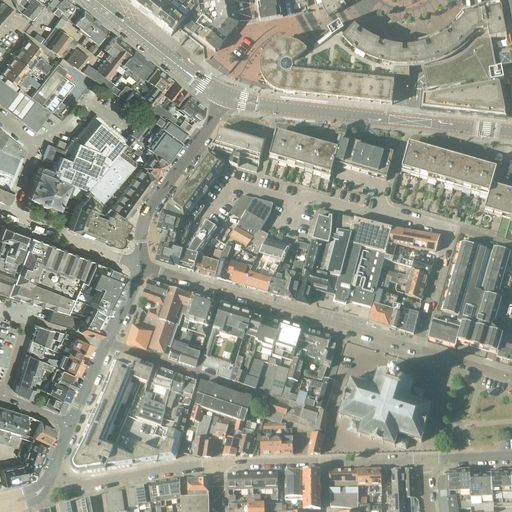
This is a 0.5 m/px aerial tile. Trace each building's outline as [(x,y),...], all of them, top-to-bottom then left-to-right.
[(12,0),(12,1),(13,3),(16,10),(19,12),(27,0),(12,0)] [(34,0),(27,0),(19,12),(28,19),(40,4),(34,0)] [(57,29),(74,6),(64,0),(60,0),(55,7),(55,8),(51,13),(59,18),(40,44),(45,47),(57,56),(70,38),(57,29)] [(55,0),(50,0),(43,9),(47,13),(57,1),(55,0)] [(159,0),(146,0),(141,7),(149,13),(159,0)] [(159,0),(149,13),(157,20),(170,3),(166,0),(159,0)] [(215,13),(235,9),(233,0),(227,0),(215,2),(216,9),(214,9),(215,13)] [(256,0),(260,17),(259,18),(259,19),(260,20),(260,21),(261,21),(261,22),(288,17),(312,13),(312,12),(294,15),(293,6),(300,4),(301,8),(308,7),(307,0),(305,1),(304,0),(256,0)] [(320,0),(324,10),(324,11),(328,17),(340,11),(346,7),(344,2),(342,0),(320,0)] [(0,23),(0,24),(2,24),(9,15),(9,14),(11,12),(0,1),(0,23)] [(165,26),(178,9),(170,3),(157,20),(165,26)] [(190,3),(186,8),(190,12),(194,7),(190,3)] [(359,23),(355,27),(344,38),(342,34),(344,33),(341,28),(340,25),(328,32),(330,35),(332,39),(327,42),(325,40),(316,45),(318,48),(304,56),(303,55),(307,52),(306,50),(305,49),(304,48),(303,47),(301,46),(300,45),(298,44),(296,43),(294,42),(292,42),(290,41),(288,41),(286,41),(284,41),(282,42),(280,42),(278,43),(276,43),(275,44),(273,45),(272,46),(270,47),(269,48),(268,49),(267,50),(266,52),(265,53),(264,55),(263,56),(262,58),(261,60),(261,62),(261,64),(260,66),(260,68),(260,71),(261,73),(261,75),(262,77),(263,78),(264,80),(265,82),(266,84),(267,85),(269,87),(270,88),(271,89),(272,90),(274,91),(277,92),(278,93),(280,93),(282,93),(283,94),(392,105),(394,82),(393,82),(393,79),(393,76),(409,77),(409,66),(423,64),(437,60),(451,54),(462,46),(473,36),(476,33),(488,31),(489,38),(478,41),(466,51),(453,59),(439,65),(423,68),(425,77),(429,95),(424,96),(422,109),(506,118),(506,117),(505,112),(509,113),(510,113),(502,70),(497,71),(491,40),(507,37),(501,9),(500,4),(462,11),(459,16),(456,20),(452,23),(448,27),(444,30),(438,33),(434,35),(429,37),(424,39),(419,40),(414,41),(408,42),(403,42),(398,41),(392,40),(387,39),(382,38),(377,35),(372,33),(368,30),(363,27),(359,23)] [(174,33),(176,29),(187,16),(186,16),(189,12),(182,6),(179,10),(178,9),(165,26),(174,33)] [(217,14),(218,19),(238,24),(235,9),(215,13),(215,14),(217,14)] [(96,22),(81,10),(71,23),(77,28),(76,30),(85,36),(96,22)] [(218,19),(215,23),(229,35),(238,24),(218,19)] [(183,26),(190,32),(193,28),(195,25),(188,20),(183,26)] [(94,44),(105,29),(96,22),(85,36),(94,44)] [(222,44),(229,35),(215,23),(208,32),(222,44)] [(222,44),(208,32),(200,26),(196,31),(193,28),(190,32),(191,33),(201,41),(202,41),(208,46),(208,49),(211,49),(215,52),(222,44)] [(191,33),(188,36),(199,45),(202,41),(201,41),(191,33)] [(107,54),(102,60),(114,68),(129,48),(114,36),(102,50),(107,54)] [(71,38),(63,49),(68,52),(76,42),(71,38)] [(47,70),(50,66),(45,61),(37,55),(40,50),(26,39),(19,48),(47,70)] [(90,44),(86,49),(86,50),(91,54),(95,48),(90,44)] [(19,48),(12,57),(27,68),(30,64),(44,75),(47,70),(19,48)] [(114,68),(102,60),(95,70),(84,63),(88,58),(74,48),(65,61),(85,76),(100,86),(105,79),(114,68)] [(133,66),(140,57),(131,50),(119,64),(125,68),(128,63),(133,66)] [(12,57),(5,65),(28,83),(31,86),(34,87),(36,89),(39,85),(31,79),(31,78),(23,72),(27,68),(12,57)] [(139,79),(150,65),(140,57),(133,66),(128,63),(125,68),(122,72),(134,81),(137,78),(138,79),(139,79)] [(29,97),(33,100),(48,112),(50,113),(72,83),(63,76),(67,71),(56,62),(39,85),(36,89),(29,97)] [(24,88),(28,83),(5,65),(0,72),(0,75),(3,78),(1,82),(15,92),(18,89),(21,85),(24,88)] [(131,89),(130,89),(130,90),(122,100),(143,115),(153,102),(155,100),(154,100),(169,80),(154,68),(144,79),(142,81),(143,82),(150,88),(142,98),(131,89)] [(112,84),(105,79),(100,86),(108,91),(112,86),(112,85),(112,84)] [(15,92),(1,82),(0,80),(0,106),(3,108),(15,92)] [(178,87),(169,80),(154,100),(155,100),(153,102),(158,106),(164,97),(168,100),(178,87)] [(115,96),(122,100),(130,90),(130,89),(124,85),(122,86),(119,90),(112,86),(108,91),(115,96)] [(50,113),(60,120),(83,95),(82,95),(74,87),(50,113)] [(178,87),(168,100),(171,102),(165,110),(170,114),(173,110),(186,93),(178,87)] [(18,89),(15,92),(3,108),(18,120),(33,100),(29,97),(18,89)] [(193,99),(186,93),(173,110),(183,117),(190,108),(188,106),(193,99)] [(204,107),(193,99),(188,106),(190,108),(183,117),(184,118),(185,116),(192,122),(204,107)] [(33,132),(48,112),(33,100),(18,120),(33,132)] [(158,106),(153,102),(143,115),(129,135),(144,146),(143,146),(163,162),(173,149),(184,133),(172,123),(166,119),(169,115),(170,114),(165,110),(158,106)] [(58,120),(49,112),(46,116),(47,117),(55,124),(58,120)] [(92,177),(116,149),(124,139),(95,115),(75,138),(74,137),(62,151),(47,145),(43,157),(53,161),(53,162),(52,164),(49,171),(39,166),(35,174),(33,176),(32,179),(32,182),(27,196),(37,200),(37,201),(37,202),(38,203),(39,204),(40,204),(41,204),(42,204),(43,203),(44,203),(55,207),(60,193),(64,194),(68,185),(67,185),(68,184),(71,185),(70,197),(76,199),(74,205),(79,193),(92,177)] [(169,115),(166,119),(172,123),(175,119),(169,115)] [(336,129),(335,131),(335,132),(335,133),(336,134),(337,135),(345,137),(347,130),(347,129),(347,128),(346,127),(345,127),(344,127),(343,127),(342,127),(342,128),(341,129),(341,130),(336,129)] [(239,134),(221,129),(214,151),(233,156),(232,160),(231,161),(230,161),(230,162),(230,163),(230,165),(230,166),(233,166),(233,167),(256,173),(258,169),(248,166),(249,161),(259,164),(265,142),(265,141),(266,138),(240,131),(239,134)] [(24,150),(4,135),(0,141),(0,200),(3,202),(20,160),(24,150)] [(152,176),(158,169),(157,168),(162,161),(163,162),(143,146),(144,146),(138,141),(129,135),(125,140),(124,139),(116,149),(133,161),(136,164),(137,165),(152,176)] [(386,181),(387,179),(393,156),(340,141),(337,155),(276,137),(269,160),(331,177),(334,166),(386,181)] [(61,148),(64,143),(57,140),(55,145),(61,148)] [(66,228),(79,233),(107,244),(108,244),(109,244),(110,244),(111,244),(112,244),(113,243),(114,243),(114,242),(115,241),(115,240),(116,240),(116,239),(116,238),(116,237),(116,236),(115,235),(115,234),(114,233),(117,232),(118,227),(119,227),(122,220),(122,219),(131,206),(151,178),(136,167),(135,168),(133,166),(130,165),(133,161),(116,149),(92,177),(79,193),(83,195),(75,205),(66,228)] [(511,193),(492,187),(496,174),(408,149),(401,171),(488,196),(484,212),(511,220),(511,193)] [(209,151),(168,206),(192,223),(192,224),(204,207),(196,201),(225,163),(209,151)] [(492,165),(501,167),(502,161),(503,160),(503,159),(502,159),(502,158),(501,157),(500,157),(499,157),(498,157),(497,158),(497,159),(496,161),(491,159),(491,161),(490,162),(491,163),(491,164),(492,164),(492,165)] [(236,205),(230,213),(241,220),(253,200),(248,198),(244,197),(242,196),(238,202),(236,205)] [(241,220),(230,239),(246,248),(260,232),(270,215),(273,205),(272,205),(260,201),(253,200),(241,220)] [(178,268),(183,251),(192,223),(168,206),(165,214),(164,214),(164,215),(163,215),(163,216),(162,221),(161,223),(160,227),(159,228),(160,228),(160,229),(161,230),(162,230),(163,230),(158,247),(161,247),(161,248),(158,259),(158,260),(157,262),(159,262),(159,263),(171,266),(173,266),(173,265),(178,266),(178,268)] [(329,220),(329,217),(330,213),(321,210),(319,217),(329,220)] [(319,217),(314,235),(313,240),(297,303),(308,305),(312,290),(335,296),(335,295),(337,295),(335,302),(345,305),(346,301),(348,301),(347,303),(371,309),(374,297),(375,297),(381,275),(382,269),(383,266),(385,260),(388,245),(393,228),(354,219),(340,216),(341,215),(340,215),(339,217),(338,218),(337,220),(332,219),(332,217),(329,217),(329,220),(319,217)] [(183,251),(178,268),(193,273),(198,257),(199,256),(218,229),(205,221),(194,239),(186,252),(183,251)] [(0,294),(4,295),(12,274),(8,272),(17,247),(18,247),(22,235),(8,230),(9,229),(0,225),(0,294)] [(440,237),(393,228),(388,245),(397,246),(435,252),(440,237)] [(233,258),(231,263),(228,275),(233,276),(231,283),(245,287),(249,275),(268,236),(260,232),(246,248),(233,258)] [(26,236),(26,237),(12,274),(4,295),(11,297),(43,307),(48,308),(64,313),(71,299),(73,294),(88,260),(86,259),(76,256),(76,255),(74,255),(65,251),(63,250),(53,247),(51,246),(41,242),(39,241),(30,238),(26,236)] [(268,294),(271,282),(273,279),(277,271),(287,251),(289,247),(279,245),(281,242),(268,236),(249,275),(245,287),(268,294)] [(228,242),(226,247),(220,259),(215,279),(231,283),(233,276),(228,275),(231,263),(225,261),(233,244),(228,242)] [(295,242),(294,248),(298,249),(307,252),(309,246),(295,242)] [(439,322),(433,321),(428,339),(456,347),(457,341),(498,353),(502,339),(503,334),(501,333),(496,329),(495,328),(492,327),(493,322),(495,322),(502,298),(497,297),(510,251),(494,246),(492,251),(462,243),(439,322)] [(199,274),(215,279),(220,259),(226,247),(219,244),(213,261),(204,258),(199,274)] [(388,245),(385,260),(391,262),(412,269),(430,274),(433,263),(415,258),(413,263),(402,259),(402,256),(395,253),(397,246),(388,245)] [(89,295),(110,305),(124,276),(122,273),(88,260),(73,294),(86,300),(89,295)] [(294,299),(295,299),(303,265),(295,263),(292,275),(288,274),(281,298),(282,298),(287,300),(291,301),(294,299)] [(391,272),(382,269),(381,275),(391,278),(424,288),(428,276),(411,271),(409,277),(391,272)] [(281,298),(288,274),(277,271),(273,279),(271,282),(268,294),(269,294),(269,295),(274,296),(281,298)] [(387,294),(389,283),(391,278),(381,275),(375,297),(374,297),(371,309),(367,322),(390,329),(393,314),(395,308),(395,305),(398,297),(387,294)] [(421,300),(424,288),(391,278),(389,283),(396,284),(406,288),(404,296),(421,300)] [(159,321),(170,289),(148,281),(142,299),(159,305),(156,314),(149,311),(147,316),(159,321)] [(165,355),(167,348),(170,349),(184,308),(188,309),(193,296),(170,289),(159,321),(156,330),(133,322),(126,341),(165,355)] [(214,302),(193,296),(188,309),(182,328),(187,330),(190,322),(199,325),(196,333),(205,336),(208,328),(214,308),(215,305),(214,302)] [(69,328),(72,329),(77,319),(80,321),(88,306),(71,299),(64,313),(48,308),(45,321),(68,328),(69,328)] [(404,305),(398,331),(413,335),(421,305),(405,300),(404,305)] [(401,304),(400,306),(395,305),(395,308),(393,314),(390,329),(398,331),(404,305),(401,304)] [(238,357),(244,336),(246,331),(248,332),(253,314),(222,305),(221,305),(214,329),(213,329),(201,366),(217,372),(216,376),(230,381),(238,357)] [(77,319),(72,329),(92,336),(94,335),(105,315),(88,306),(80,321),(77,319)] [(265,318),(253,314),(248,332),(246,331),(244,336),(251,338),(249,345),(251,345),(244,366),(248,368),(252,357),(253,357),(256,348),(258,343),(257,342),(260,333),(261,333),(265,318)] [(258,343),(256,348),(259,349),(260,345),(273,349),(278,333),(281,323),(265,318),(263,325),(261,333),(260,333),(257,342),(258,343)] [(273,349),(271,355),(282,359),(293,362),(294,358),(302,330),(292,326),(282,323),(278,333),(273,349)] [(30,341),(43,347),(44,347),(49,349),(52,338),(47,336),(49,330),(50,330),(34,325),(29,340),(30,341)] [(302,330),(294,358),(298,359),(301,349),(304,342),(313,345),(317,333),(302,329),(302,330)] [(169,360),(179,363),(183,351),(186,352),(188,346),(192,334),(187,332),(183,344),(175,342),(169,360)] [(73,337),(69,336),(64,333),(62,337),(70,341),(68,347),(85,355),(90,344),(73,337)] [(331,338),(317,333),(313,345),(304,342),(301,349),(310,352),(308,356),(315,358),(313,363),(316,364),(321,347),(327,349),(329,343),(331,338)] [(511,341),(502,339),(498,353),(496,357),(511,361),(511,341)] [(39,358),(43,347),(30,341),(26,352),(39,358)] [(322,366),(327,368),(329,369),(333,359),(331,358),(335,345),(329,343),(327,349),(321,347),(316,364),(322,366)] [(193,348),(188,346),(186,352),(183,351),(179,363),(194,368),(196,367),(201,350),(193,347),(193,348)] [(68,347),(63,356),(81,364),(85,355),(68,347)] [(20,371),(32,375),(39,377),(42,368),(47,370),(48,368),(49,365),(44,363),(25,354),(20,371)] [(76,375),(81,364),(63,356),(61,355),(59,360),(46,358),(44,363),(49,365),(50,363),(55,365),(76,375)] [(130,467),(134,458),(136,452),(135,452),(115,444),(141,381),(147,384),(154,367),(120,355),(119,355),(118,355),(117,355),(116,355),(116,356),(115,357),(101,395),(96,406),(87,427),(82,438),(71,459),(70,460),(70,461),(70,462),(70,463),(70,464),(70,465),(70,466),(70,467),(71,469),(72,470),(72,471),(73,471),(74,472),(75,473),(76,473),(76,474),(77,474),(78,474),(79,474),(81,474),(130,467)] [(243,358),(238,357),(230,381),(242,385),(246,373),(239,371),(243,358)] [(304,361),(298,359),(294,358),(293,362),(282,398),(296,403),(298,398),(297,398),(297,397),(289,395),(293,381),(297,382),(304,361)] [(252,359),(251,365),(262,368),(264,363),(252,359)] [(54,367),(55,365),(50,363),(49,365),(48,368),(52,370),(48,380),(69,389),(73,381),(71,380),(73,376),(54,367)] [(251,365),(249,371),(260,374),(262,368),(251,365)] [(287,376),(289,370),(278,366),(276,372),(287,376)] [(322,381),(327,368),(322,366),(316,379),(322,381)] [(168,398),(176,375),(159,369),(153,386),(161,389),(170,391),(168,398)] [(346,394),(343,403),(342,405),(343,405),(340,415),(339,415),(338,417),(339,417),(341,418),(341,417),(351,420),(350,421),(351,421),(348,431),(358,435),(358,436),(360,437),(360,436),(370,439),(370,440),(372,440),(378,442),(381,443),(383,444),(383,443),(393,446),(393,447),(394,447),(395,447),(396,446),(406,450),(409,439),(410,440),(410,439),(419,442),(419,443),(421,443),(422,443),(422,441),(425,431),(426,429),(425,429),(428,420),(429,420),(430,418),(429,418),(432,408),(433,408),(433,406),(431,405),(431,406),(421,403),(421,402),(424,392),(414,388),(413,387),(414,384),(415,385),(415,383),(415,382),(413,381),(413,382),(403,379),(404,376),(391,371),(390,375),(380,372),(381,371),(379,370),(379,371),(378,371),(377,373),(378,373),(377,376),(376,376),(376,377),(366,373),(363,384),(362,383),(362,384),(352,381),(352,380),(351,380),(350,380),(349,382),(350,382),(347,392),(346,392),(346,394)] [(20,371),(16,384),(28,388),(29,385),(32,375),(20,371)] [(249,371),(247,376),(258,380),(260,374),(249,371)] [(276,372),(274,378),(286,381),(287,376),(276,372)] [(166,406),(165,407),(171,409),(176,395),(181,396),(186,379),(176,375),(168,398),(166,406)] [(284,387),(286,381),(274,378),(272,384),(284,387)] [(196,383),(186,379),(181,396),(191,400),(193,393),(196,383)] [(326,413),(335,382),(324,379),(319,397),(318,397),(316,404),(314,409),(326,413)] [(43,391),(48,394),(64,401),(69,389),(48,380),(46,381),(44,383),(42,386),(42,389),(43,391)] [(14,392),(29,399),(34,387),(29,385),(28,388),(16,384),(14,392)] [(252,401),(201,384),(194,407),(204,410),(204,411),(220,416),(231,419),(238,421),(245,424),(247,418),(250,407),(252,401)] [(282,393),(284,387),(272,384),(271,389),(282,393)] [(282,393),(271,389),(269,395),(281,398),(282,393)] [(152,394),(145,392),(144,392),(135,416),(161,426),(161,424),(165,407),(166,406),(150,401),(152,394)] [(59,412),(64,401),(48,394),(47,398),(45,397),(42,405),(59,412)] [(253,406),(259,408),(262,397),(256,395),(253,406)] [(282,398),(281,398),(271,396),(265,419),(281,424),(282,420),(324,432),(329,414),(326,413),(314,409),(316,404),(311,402),(309,408),(304,406),(296,403),(282,398)] [(268,398),(262,397),(259,408),(264,410),(268,398)] [(299,399),(298,398),(296,403),(304,406),(306,401),(306,399),(300,397),(299,399)] [(0,430),(18,436),(19,432),(23,417),(22,417),(23,414),(0,407),(0,430)] [(202,415),(204,411),(204,410),(194,407),(190,421),(195,422),(193,427),(198,429),(202,415)] [(172,430),(182,434),(188,411),(178,408),(172,430)] [(19,432),(45,443),(53,427),(25,415),(24,418),(23,417),(19,432)] [(211,418),(202,415),(198,429),(195,436),(194,445),(192,456),(202,458),(205,442),(206,439),(206,437),(211,418)] [(224,439),(231,419),(220,416),(219,418),(214,416),(210,434),(215,435),(214,437),(224,439)] [(243,433),(240,441),(237,453),(240,454),(241,457),(244,455),(247,456),(251,445),(253,446),(256,439),(252,438),(254,433),(249,431),(251,423),(250,423),(251,419),(247,418),(245,424),(243,433)] [(243,433),(245,424),(238,421),(235,430),(243,433)] [(136,452),(134,458),(130,467),(156,463),(157,462),(176,460),(176,459),(182,434),(172,430),(166,427),(156,451),(138,444),(135,452),(136,452)] [(9,433),(2,431),(1,436),(0,443),(5,445),(9,433)] [(45,443),(19,432),(18,436),(17,437),(28,440),(25,448),(42,454),(45,443)] [(14,435),(9,433),(5,445),(11,447),(14,435)] [(307,455),(320,455),(320,454),(324,437),(324,436),(312,434),(307,455)] [(16,448),(20,438),(17,437),(17,436),(14,435),(11,447),(16,448)] [(236,457),(237,453),(240,441),(228,438),(227,441),(223,457),(236,457)] [(260,439),(261,456),(271,456),(271,439),(260,439)] [(282,439),(271,439),(271,456),(282,456),(282,439)] [(282,439),(282,456),(293,456),(292,439),(282,439)] [(213,443),(210,443),(205,442),(202,458),(211,458),(213,443)] [(22,459),(30,462),(38,464),(42,454),(25,448),(22,459)] [(20,464),(20,465),(22,465),(25,482),(25,481),(33,480),(38,464),(30,462),(22,459),(20,464)] [(14,484),(25,482),(22,465),(20,465),(11,467),(14,484)] [(0,473),(3,486),(14,484),(11,467),(0,468),(0,473)] [(440,494),(440,499),(455,497),(457,510),(470,510),(470,511),(493,511),(493,509),(511,507),(511,469),(490,471),(491,474),(470,475),(470,470),(448,471),(449,476),(442,477),(441,477),(440,477),(439,478),(439,479),(438,479),(438,480),(438,481),(438,494),(440,494)] [(370,494),(370,470),(358,471),(358,489),(362,489),(362,487),(369,487),(369,494),(370,494)] [(381,470),(370,470),(370,494),(375,494),(375,487),(381,487),(381,470)] [(404,470),(391,471),(392,495),(405,495),(404,470)] [(405,511),(409,511),(409,510),(411,510),(411,499),(415,499),(414,470),(404,470),(405,495),(405,511)] [(286,471),(286,472),(285,474),(285,498),(303,498),(303,471),(286,471)] [(320,471),(303,471),(303,498),(303,510),(320,510),(320,471)] [(331,508),(352,510),(358,510),(358,505),(358,499),(358,497),(358,489),(358,471),(329,471),(329,482),(330,482),(330,490),(329,490),(330,506),(331,508)] [(258,490),(265,490),(265,474),(253,475),(254,499),(260,499),(260,495),(258,495),(258,490)] [(278,490),(277,474),(265,474),(265,490),(271,490),(272,495),(271,495),(271,500),(278,499),(278,490)] [(234,491),(241,491),(240,475),(228,475),(228,501),(235,501),(235,496),(234,495),(234,491)] [(245,500),(254,499),(253,475),(240,475),(241,491),(247,490),(247,495),(245,495),(245,500)] [(180,480),(182,505),(181,511),(208,511),(208,480),(205,478),(202,478),(199,480),(180,480)] [(177,505),(182,505),(180,480),(169,482),(171,501),(176,500),(177,505)] [(169,482),(158,483),(161,508),(166,507),(165,502),(171,501),(169,482)] [(158,483),(147,485),(150,504),(155,503),(156,508),(161,508),(158,483)] [(136,488),(136,490),(139,506),(145,505),(146,509),(151,508),(150,504),(147,485),(147,487),(136,488)] [(139,508),(139,506),(136,490),(125,492),(125,494),(128,510),(139,508)] [(128,511),(128,510),(125,494),(102,497),(104,511),(128,511)] [(405,511),(405,495),(392,495),(393,511),(405,511)] [(457,511),(457,510),(455,497),(440,499),(438,499),(439,500),(438,500),(440,511),(457,511)] [(98,511),(96,498),(85,500),(87,511),(98,511)] [(76,511),(87,511),(85,500),(85,501),(75,503),(76,511)] [(65,505),(66,511),(76,511),(75,503),(65,505)] [(247,511),(264,511),(265,503),(248,504),(247,511)]
